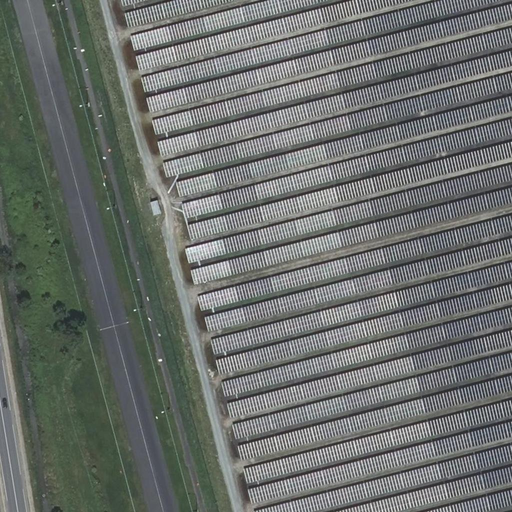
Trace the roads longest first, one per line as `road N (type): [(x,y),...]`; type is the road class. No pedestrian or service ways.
road 1 (track): [(106,0),(241,511)]
road 2 (track): [(511,24),(138,120)]
road 3 (track): [(511,70),(149,163)]
road 4 (track): [(511,115),(160,205)]
road 5 (track): [(511,161),(172,248)]
road 6 (track): [(183,291),(511,207)]
road 7 (track): [(511,256),(195,337)]
road 8 (track): [(511,303),(207,381)]
road 9 (track): [(429,0),(127,77)]
road 10 (track): [(511,349),(218,424)]
road 11 (track): [(229,467),(511,394)]
road 12 (track): [(241,511),(511,440)]
road 13 (track): [(251,0),(115,34)]
